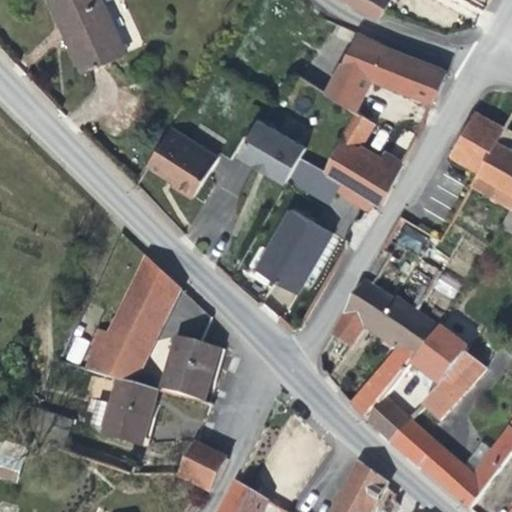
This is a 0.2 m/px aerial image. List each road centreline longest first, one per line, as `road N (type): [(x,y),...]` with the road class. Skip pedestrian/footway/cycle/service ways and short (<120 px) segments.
road 1 (tertiary): [(281,369),(67,137),(0,76)]
road 2 (residential): [(281,369),(475,64)]
road 3 (tertiary): [(453,511),(281,369)]
road 4 (residential): [(315,0),(329,14),(475,64)]
road 5 (residential): [(208,511),(281,369)]
